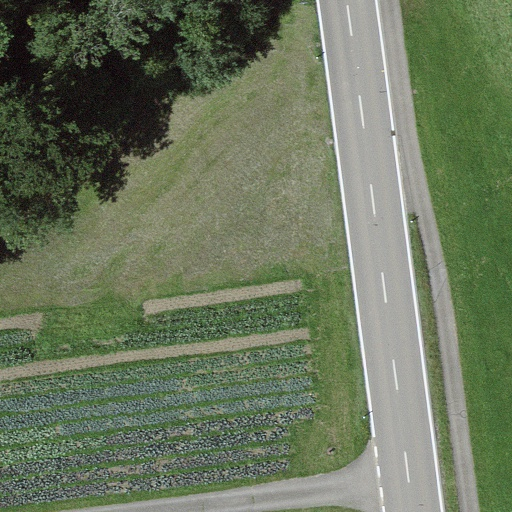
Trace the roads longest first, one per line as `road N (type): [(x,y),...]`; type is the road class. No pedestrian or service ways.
road 1 (tertiary): [(415,511),(346,0)]
road 2 (track): [(411,482),(162,511)]
